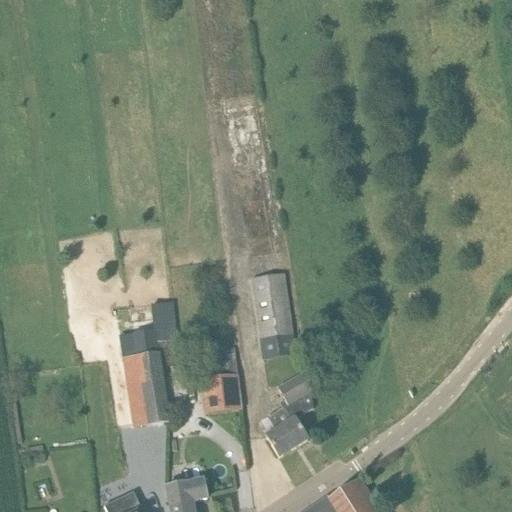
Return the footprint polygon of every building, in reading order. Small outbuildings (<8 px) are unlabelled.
[(263,361),(295,357),(283,277),(251,282),(263,361)] [(133,429),(168,424),(157,345),(176,342),(172,305),(152,307),(155,332),(133,335),(139,377),(126,379),(133,429)] [(241,412),(234,350),(198,354),(206,416),(241,412)] [(278,460),(307,442),(294,421),(313,410),(307,375),(278,393),(284,403),(280,405),(282,410),(267,420),(275,433),(265,439),(278,460)] [(202,481),(165,489),(169,511),(192,511),(191,503),(206,500),(202,481)] [(377,511),(357,482),(313,511),(377,511)] [(141,511),(133,494),(104,508),(105,511),(141,511)]
